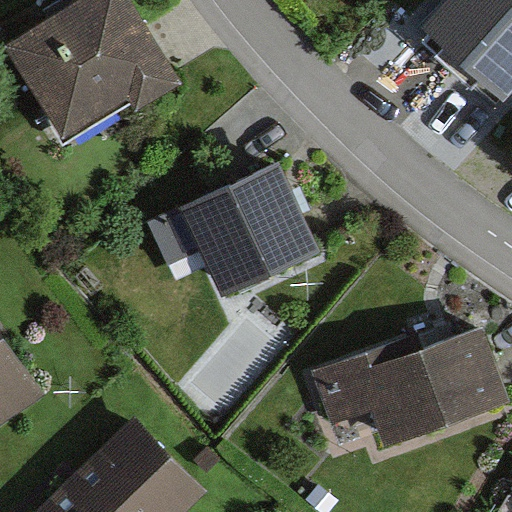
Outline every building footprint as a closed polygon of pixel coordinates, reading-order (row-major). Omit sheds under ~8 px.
[(87,0),(7,47),(59,133),(124,95),(131,107),(173,82),(124,0),(87,0)] [(511,79),(511,0),(461,0),(438,27),(506,86),(511,79)] [(222,299),(321,252),(279,163),(180,210),(222,299)] [(411,338),(308,376),(326,426),(370,410),(384,449),(509,403),(481,330),(417,354),(411,338)] [(0,416),(36,392),(0,338),(0,416)] [(184,511),(203,495),(132,422),(37,511),(184,511)]
